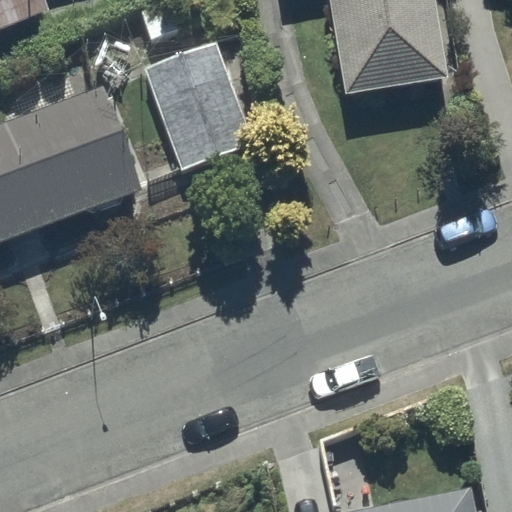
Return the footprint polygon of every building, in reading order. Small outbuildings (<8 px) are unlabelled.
[(0,0),(0,44),(47,26),(37,0),(0,0)] [(155,0),(160,10),(184,0),(155,0)] [(328,0),(344,107),(449,92),(435,0),(328,0)] [(144,79),(182,179),(252,152),(215,52),(144,79)] [(0,135),(0,256),(138,204),(128,177),(132,175),(102,96),(0,135)] [(473,511),(472,500),(406,511),(473,511)]
